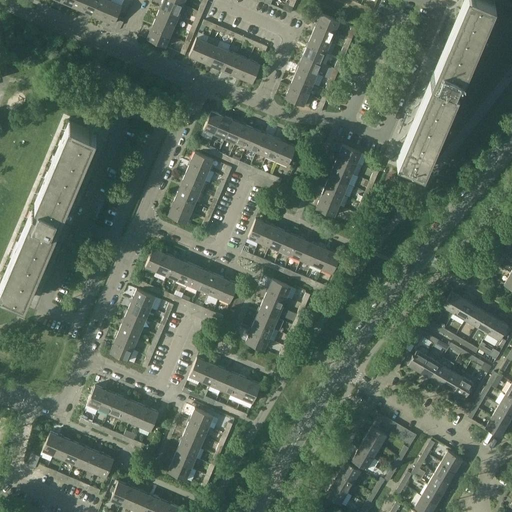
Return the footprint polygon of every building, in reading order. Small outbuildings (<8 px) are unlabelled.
[(73,0),(71,6),(82,10),(85,0),(73,0)] [(85,0),(82,10),(92,14),(98,0),(85,0)] [(109,0),(98,0),(92,14),(103,19),(111,1),(109,0)] [(183,4),(173,0),(162,0),(160,7),(178,15),(183,4)] [(398,160),(423,170),(494,1),(491,0),(462,0),(437,62),(427,86),(396,159),(398,160)] [(111,1),(103,19),(114,24),(121,5),(111,1)] [(178,15),(160,7),(155,17),(174,25),(178,15)] [(316,23),(334,31),(339,20),(320,13),(316,23)] [(151,28),(169,36),(174,25),(155,17),(151,28)] [(330,42),(334,31),(316,23),(311,34),(330,42)] [(169,36),(151,28),(146,39),(165,46),(169,36)] [(311,34),(307,44),(325,52),(330,42),(311,34)] [(199,60),(207,41),(196,37),(188,55),(199,60)] [(209,64),(217,46),(207,41),(199,60),(209,64)] [(321,63),(325,52),(307,44),(303,55),(321,63)] [(220,69),(228,50),(217,46),(209,64),(220,69)] [(228,50),(220,69),(230,73),(238,55),(228,50)] [(238,55),(230,73),(241,78),(249,59),(238,55)] [(298,66),(316,73),(321,63),(303,55),(298,66)] [(249,59),(241,78),(252,82),(260,64),(249,59)] [(312,84),(316,73),(298,66),(294,76),(312,84)] [(289,86),(308,94),(312,84),(294,76),(289,86)] [(303,105),(308,94),(289,86),(285,97),(303,105)] [(328,104),(334,106),(339,95),(333,93),(328,104)] [(214,133),(221,115),(211,110),(203,129),(214,133)] [(221,115),(214,133),(224,138),(232,119),(221,115)] [(232,119),(224,138),(235,142),(243,124),(232,119)] [(96,133),(68,121),(0,282),(0,290),(24,302),(59,221),(96,133)] [(243,124),(235,142),(245,147),(253,128),(243,124)] [(253,128),(245,147),(256,151),(263,133),(253,128)] [(263,133),(256,151),(266,156),(274,137),(263,133)] [(274,137),(266,156),(277,160),(285,142),(274,137)] [(285,142),(277,160),(288,165),(295,146),(285,142)] [(342,144),(338,155),(356,163),(360,152),(342,144)] [(195,151),(190,162),(208,170),(211,171),(213,166),(211,164),(213,159),(195,151)] [(333,166),(351,173),(356,163),(338,155),(333,166)] [(208,170),(190,162),(186,172),(204,180),(208,170)] [(333,166),(329,176),(347,184),(351,173),(333,166)] [(186,172),(181,183),(199,191),(204,180),(186,172)] [(343,194),(347,184),(329,176),(324,187),(343,194)] [(199,191),(181,183),(177,194),(195,201),(199,191)] [(324,187),(320,197),(338,205),(343,194),(324,187)] [(177,194),(172,204),(190,212),(195,201),(177,194)] [(338,205),(320,197),(315,208),(334,216),(338,205)] [(172,204),(167,215),(186,223),(190,212),(172,204)] [(247,237),(258,241),(266,223),(255,218),(247,237)] [(276,227),(266,223),(258,241),(268,246),(276,227)] [(279,250),(287,232),(276,227),(268,246),(279,250)] [(279,250),(290,254),(297,236),(287,232),(279,250)] [(308,241),(297,236),(290,254),(300,259),(308,241)] [(300,259),(311,263),(318,245),(308,241),(300,259)] [(329,249),(318,245),(311,263),(321,268),(329,249)] [(152,247),(144,266),(155,270),(163,252),(152,247)] [(332,272),(340,254),(329,249),(321,268),(332,272)] [(491,261),(495,263),(502,252),(498,250),(491,261)] [(163,252),(155,270),(166,275),(173,256),(163,252)] [(176,279),(184,261),(173,256),(166,275),(176,279)] [(184,261),(176,279),(187,284),(195,265),(184,261)] [(491,261),(485,272),(489,275),(495,263),(491,261)] [(195,265),(187,284),(197,288),(205,270),(195,265)] [(208,293),(216,274),(205,270),(197,288),(208,293)] [(503,284),(511,288),(511,273),(510,272),(503,284)] [(216,274),(208,293),(219,297),(226,279),(216,274)] [(267,289),(285,297),(290,286),(272,278),(267,289)] [(226,279),(219,297),(230,302),(237,283),(226,279)] [(131,299),(150,307),(154,296),(136,289),(131,299)] [(267,289),(263,299),(281,307),(285,297),(267,289)] [(453,312),(462,298),(450,291),(442,305),(453,312)] [(462,298),(453,312),(465,319),(473,304),(462,298)] [(131,299),(127,310),(145,318),(150,307),(131,299)] [(263,299),(258,310),(277,317),(281,307),(263,299)] [(165,310),(169,312),(174,304),(168,302),(165,310)] [(473,304),(465,319),(476,325),(484,311),(473,304)] [(127,310),(122,321),(141,328),(145,318),(127,310)] [(277,317),(258,310),(254,320),(272,328),(277,317)] [(496,317),(484,311),(476,325),(487,332),(496,317)] [(496,317),(487,332),(499,339),(507,324),(496,317)] [(254,320),(250,331),(268,339),(272,328),(254,320)] [(136,339),(141,328),(122,321),(118,331),(136,339)] [(441,332),(444,328),(433,322),(430,326),(441,332)] [(424,331),(416,327),(408,340),(416,345),(422,336),(424,331)] [(444,328),(441,332),(453,339),(455,335),(444,328)] [(118,331),(114,342),(132,349),(136,339),(118,331)] [(268,339),(250,331),(245,342),(263,350),(268,339)] [(437,339),(424,331),(422,336),(435,343),(437,339)] [(466,341),(455,335),(453,339),(464,345),(466,341)] [(150,346),(154,348),(158,339),(154,337),(150,346)] [(449,346),(437,339),(435,343),(446,350),(449,346)] [(478,348),(477,348),(466,341),(464,345),(475,352),(478,348)] [(132,349),(114,342),(109,352),(127,360),(132,349)] [(459,353),(462,349),(451,342),(449,346),(446,350),(449,347),(459,353)] [(480,344),(477,348),(478,348),(489,355),(491,350),(480,344)] [(404,360),(408,362),(407,364),(419,371),(428,356),(416,349),(413,354),(409,352),(404,360)] [(473,356),(462,349),(459,353),(471,360),(473,356)] [(196,356),(188,375),(199,379),(207,361),(196,356)] [(428,356),(419,371),(430,377),(439,362),(428,356)] [(484,362),(473,356),(471,360),(482,366),(484,362)] [(506,358),(499,369),(503,372),(510,360),(506,358)] [(207,361),(199,379),(210,384),(218,366),(207,361)] [(439,362),(430,377),(441,384),(450,369),(439,362)] [(221,388),(228,370),(218,366),(210,384),(221,388)] [(450,369),(441,384),(452,390),(461,376),(450,369)] [(228,370),(221,388),(231,393),(239,375),(228,370)] [(487,382),(491,385),(498,373),(493,371),(487,382)] [(239,375),(231,393),(242,397),(249,379),(239,375)] [(464,397),(465,396),(473,382),(461,376),(452,390),(464,397)] [(249,379),(242,397),(252,402),(260,383),(249,379)] [(480,394),(484,396),(491,385),(487,382),(480,394)] [(87,403),(97,407),(105,389),(94,385),(87,403)] [(116,394),(105,389),(97,407),(108,412),(116,394)] [(498,404),(511,412),(511,397),(505,393),(498,404)] [(108,412),(118,416),(126,398),(116,394),(108,412)] [(473,405),(478,407),(484,396),(480,394),(473,405)] [(118,416),(129,421),(137,403),(126,398),(118,416)] [(137,403),(129,421),(139,425),(147,407),(137,403)] [(511,412),(498,404),(492,415),(506,424),(511,414),(511,412)] [(473,405),(469,412),(467,416),(471,418),(478,407),(473,405)] [(158,412),(147,407),(139,425),(150,430),(158,412)] [(190,418),(208,426),(213,415),(194,407),(190,418)] [(384,415),(379,423),(378,426),(383,429),(389,418),(384,415)] [(485,427),(500,436),(506,424),(492,415),(485,427)] [(190,418),(185,429),(204,436),(208,426),(190,418)] [(394,422),(389,418),(383,429),(388,432),(394,422)] [(388,432),(394,435),(400,425),(394,422),(388,432)] [(364,437),(379,445),(386,434),(371,425),(364,437)] [(405,428),(400,425),(394,435),(399,438),(405,428)] [(410,431),(405,428),(399,438),(404,441),(410,431)] [(181,439),(199,447),(204,436),(185,429),(181,439)] [(42,450),(53,454),(60,436),(50,431),(42,450)] [(410,431),(404,441),(410,444),(416,434),(410,431)] [(71,440),(60,436),(53,454),(63,459),(71,440)] [(364,437),(358,448),(372,457),(379,445),(364,437)] [(181,439),(176,450),(195,458),(199,447),(181,439)] [(63,459),(74,463),(81,445),(71,440),(63,459)] [(428,443),(423,451),(428,453),(432,446),(428,443)] [(74,463),(84,467),(92,449),(81,445),(74,463)] [(399,452),(404,455),(408,447),(404,445),(399,452)] [(366,468),(372,457),(358,448),(351,459),(366,468)] [(84,467),(95,472),(102,454),(92,449),(84,467)] [(447,449),(447,450),(441,461),(455,470),(462,458),(447,449)] [(176,450),(172,461),(190,468),(195,458),(176,450)] [(28,464),(34,467),(39,456),(33,453),(28,464)] [(102,454),(95,472),(105,476),(113,458),(102,454)] [(421,455),(417,462),(421,464),(425,457),(421,455)] [(397,466),(401,459),(397,456),(393,463),(397,466)] [(338,472),(353,481),(360,469),(345,460),(338,472)] [(172,461),(168,471),(186,479),(190,468),(172,461)] [(441,461),(434,472),(449,481),(455,470),(441,461)] [(414,466),(410,473),(414,476),(419,468),(414,466)] [(390,477),(395,470),(391,467),(386,475),(390,477)] [(338,472),(332,483),(346,492),(353,481),(338,472)] [(449,481),(434,472),(427,483),(442,492),(449,481)] [(404,475),(400,482),(404,485),(409,477),(404,475)] [(377,490),(382,483),(378,480),(373,488),(377,490)] [(121,504),(128,485),(118,481),(110,499),(121,504)] [(332,483),(325,495),(340,503),(346,492),(332,483)] [(427,483),(421,495),(435,503),(442,492),(427,483)] [(131,508),(139,490),(128,485),(121,504),(131,508)] [(402,489),(398,486),(394,493),(398,496),(402,489)] [(139,490),(131,508),(140,511),(141,511),(149,494),(139,490)] [(371,501),(375,494),(371,491),(367,499),(371,501)] [(149,494),(141,511),(154,511),(160,499),(149,494)] [(430,511),(435,503),(421,495),(414,506),(423,511),(430,511)] [(160,499),(154,511),(166,511),(170,503),(160,499)] [(363,511),(364,511),(369,505),(364,502),(360,510),(363,511)] [(170,503),(166,511),(179,511),(181,508),(170,503)]
